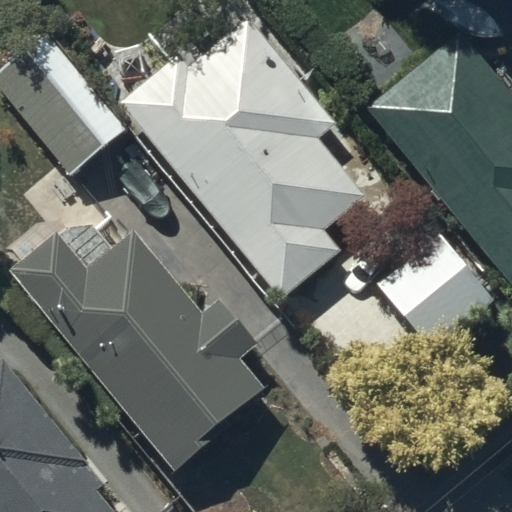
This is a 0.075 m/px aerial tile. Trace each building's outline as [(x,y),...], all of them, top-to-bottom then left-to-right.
[(176,66),(119,118),(279,312),(337,263),(321,243),(363,208),(314,149),(333,134),(246,29),(186,78),(176,66)] [(511,109),(459,45),(365,124),(511,301),(511,109)] [(42,46),(0,80),(0,161),(31,198),(58,175),(68,188),(123,143),(42,46)] [(54,247),(8,286),(172,486),(230,439),(225,434),(262,404),(237,374),(256,358),(218,311),(200,326),(133,245),(112,262),(91,237),(68,238),(56,249),(54,247)] [(436,249),(376,297),(430,365),(490,317),(436,249)] [(0,511),(98,511),(97,510),(104,504),(96,495),(111,483),(89,456),(76,466),(3,375),(0,377),(0,511)]
